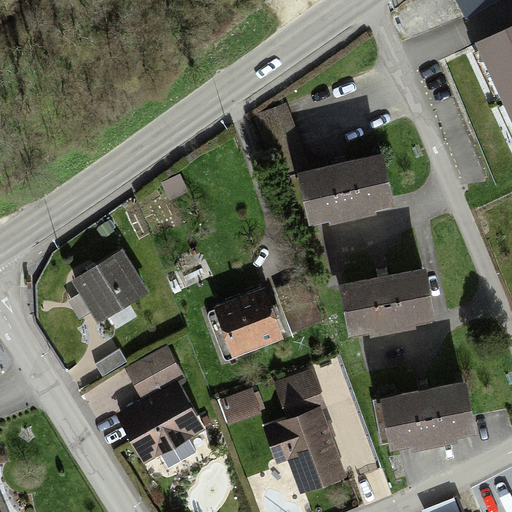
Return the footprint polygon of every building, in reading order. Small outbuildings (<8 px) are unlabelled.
[(511,29),(478,45),(511,119),(511,29)] [(378,162),(297,180),(308,233),(390,214),(378,162)] [(121,256),(72,285),(95,322),(143,293),(121,256)] [(420,276),(338,290),(347,340),(429,326),(420,276)] [(261,295),(214,313),(230,355),(277,337),(261,295)] [(125,374),(142,405),(173,389),(179,385),(163,354),(125,374)] [(271,396),(283,426),(314,414),(302,383),(271,396)] [(142,405),(114,420),(140,469),(200,438),(173,389),(142,405)] [(462,389),(378,404),(387,458),(471,443),(462,389)] [(340,479),(314,414),(283,426),(266,433),(278,464),(287,461),(300,494),(340,479)]
